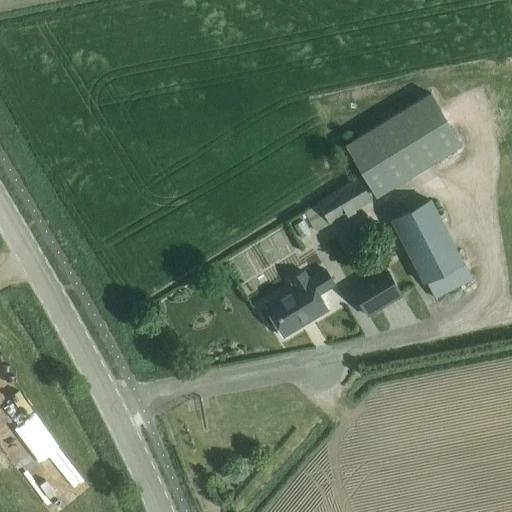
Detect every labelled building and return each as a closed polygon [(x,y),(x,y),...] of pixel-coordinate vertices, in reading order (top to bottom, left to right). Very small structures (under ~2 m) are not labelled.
[(430,93),(344,146),(376,198),(462,145),(430,93)] [(331,225),(372,200),(358,178),(318,202),(318,203),(330,223),(331,225)] [(471,279),(463,263),(431,201),(391,221),(423,283),(426,282),(435,298),(471,279)] [(318,203),(303,211),(315,232),(330,223),(318,203)] [(342,242),(329,249),(338,266),(351,259),(342,242)] [(375,274),(351,289),(361,305),(367,316),(378,310),(401,296),(402,295),(394,282),(385,268),(375,274)] [(263,309),(261,311),(266,318),(269,324),(274,322),(283,337),(297,328),(328,310),(328,309),(319,295),(319,294),(329,288),(334,285),(329,277),(325,270),(316,275),(310,279),(309,279),(309,278),(308,279),(308,278),(306,276),(304,272),(296,276),(290,280),(292,284),(294,287),(273,300),(264,306),(264,307),(265,308),(263,309)] [(216,451),(199,455),(188,414),(169,419),(185,479),(221,469),(216,451)] [(262,486),(257,471),(237,478),(242,492),(262,486)]
